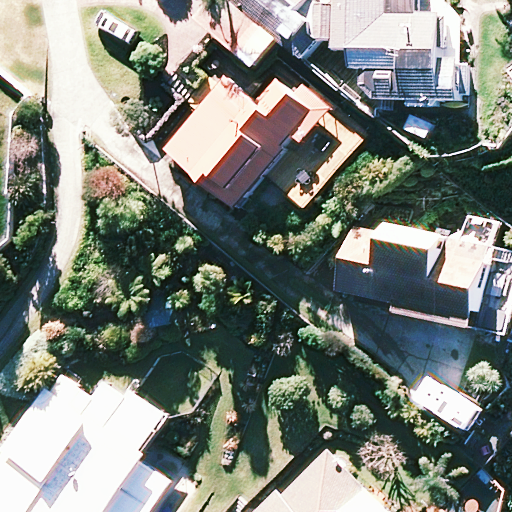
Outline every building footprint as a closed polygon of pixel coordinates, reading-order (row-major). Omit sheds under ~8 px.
[(266,34),(226,0),(220,0),(202,22),(245,59),(266,34)] [(237,0),(308,58),(325,38),(325,41),(339,42),(337,68),(371,69),(370,101),(464,105),(466,63),(446,62),(449,17),(422,16),(422,0),(237,0)] [(170,151),(251,215),(329,116),(281,78),(261,103),(229,77),(170,151)] [(395,228),(394,234),(352,226),(340,293),(403,305),(401,315),(484,330),(500,248),(395,228)] [(98,400),(59,375),(0,467),(0,511),(156,511),(174,485),(140,463),(168,419),(110,382),(98,400)] [(389,511),(325,448),(282,492),(276,487),(251,511),(389,511)]
